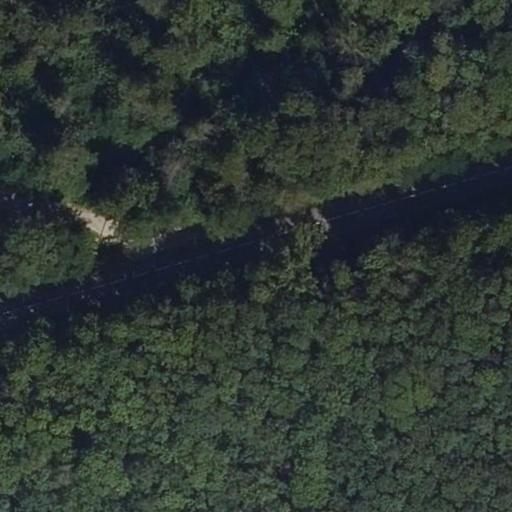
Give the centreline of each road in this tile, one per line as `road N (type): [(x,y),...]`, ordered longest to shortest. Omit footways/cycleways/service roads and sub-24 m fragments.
road 1 (tertiary): [(0,318),(511,171)]
road 2 (track): [(0,176),(173,270)]
